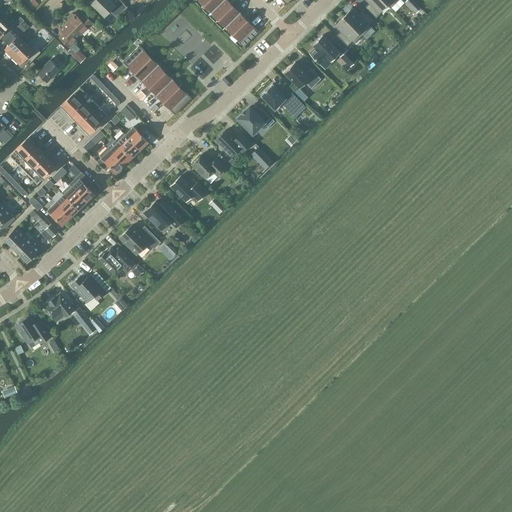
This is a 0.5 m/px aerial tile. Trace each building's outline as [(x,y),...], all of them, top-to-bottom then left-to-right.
[(110,11),(117,17),(127,7),(119,0),(116,0),(113,3),(109,0),(95,0),(91,4),(105,17),(110,11)] [(207,0),(205,3),(209,7),(207,9),(210,12),(221,0),(207,0)] [(221,0),(210,12),(213,15),(215,13),(220,18),(232,6),(226,0),(221,0)] [(379,11),(387,3),(383,0),(366,0),(369,3),(365,7),(376,18),(381,13),(379,11)] [(412,0),(407,0),(405,2),(416,13),(420,8),(412,0)] [(30,1),(24,7),(30,13),(36,7),(32,3),(30,1)] [(232,6),(220,18),(225,23),(223,25),(225,27),(240,13),(240,12),(239,13),(232,6)] [(344,17),(362,35),(371,27),(369,25),(373,20),(363,9),(358,14),(352,7),(351,8),(352,9),(344,17)] [(240,13),(225,27),(227,29),(229,27),(235,33),(247,21),(240,13)] [(69,20),(68,22),(81,35),(88,27),(95,33),(99,29),(85,15),(81,19),(75,14),(74,15),(73,14),(71,14),(68,17),(68,19),(69,20)] [(1,19),(0,20),(0,36),(0,37),(4,41),(7,37),(16,28),(12,25),(4,17),(1,19)] [(335,24),(341,31),(336,35),(347,46),(352,41),(354,44),(362,35),(344,17),(336,25),(335,24)] [(24,21),(16,28),(21,33),(29,26),(24,21)] [(247,21),(235,33),(241,39),(239,41),(244,46),(259,32),(258,31),(258,32),(247,21)] [(81,35),(68,22),(60,30),(64,34),(60,38),(70,49),(68,51),(70,53),(80,63),(86,57),(79,50),(80,49),(73,42),(81,35)] [(189,25),(180,33),(185,38),(194,30),(189,25)] [(8,45),(4,49),(12,57),(26,43),(21,38),(24,36),(21,33),(16,28),(7,37),(4,41),(8,45)] [(315,48),(310,53),(319,63),(327,56),(331,60),(339,52),(323,35),(313,45),(315,48)] [(194,61),(207,76),(232,53),(219,39),(194,61)] [(30,48),(26,43),(12,57),(20,65),(28,57),(32,61),(41,52),(34,46),(33,46),(30,48)] [(61,45),(57,49),(62,53),(64,51),(68,55),(70,53),(68,51),(61,45)] [(139,45),(123,62),(124,62),(135,73),(149,59),(143,53),(145,51),(140,45),(139,45)] [(357,59),(347,49),(340,56),(350,66),(357,59)] [(47,82),(60,69),(50,59),(37,73),(47,82)] [(149,59),(135,73),(142,80),(141,81),(142,81),(158,64),(156,62),(154,64),(149,59)] [(112,60),(108,65),(112,69),(113,71),(118,66),(112,60)] [(306,74),(295,62),(284,73),(299,88),(306,82),(311,88),(321,79),(311,69),(306,74)] [(142,81),(149,87),(165,72),(165,71),(163,73),(158,68),(160,66),(158,64),(142,81)] [(163,73),(149,87),(156,94),(155,95),(156,95),(172,79),(170,77),(168,78),(163,73)] [(172,79),(156,95),(156,96),(157,95),(164,102),(178,88),(173,83),(175,81),(172,79)] [(272,84),(261,95),(270,104),(269,105),(275,111),(282,104),(286,108),(290,104),(297,110),(303,104),(291,91),(285,97),(272,84)] [(71,115),(90,97),(80,87),(62,105),(69,112),(68,112),(71,115)] [(178,88),(164,102),(175,114),(174,114),(175,115),(191,98),(186,93),(184,94),(178,88)] [(80,124),(99,106),(90,97),(71,115),(78,121),(77,121),(80,124)] [(108,115),(99,106),(80,124),(87,130),(86,131),(89,133),(108,115)] [(125,106),(120,111),(130,121),(135,116),(125,106)] [(250,107),(238,118),(239,119),(238,120),(243,125),(244,124),(253,133),(261,126),(265,130),(274,121),(264,110),(261,114),(256,114),(250,107)] [(116,115),(111,120),(115,124),(120,119),(116,115)] [(108,122),(103,127),(108,132),(112,127),(108,122)] [(133,127),(125,134),(140,149),(142,146),(144,147),(149,143),(133,127)] [(235,138),(226,129),(215,140),(231,156),(238,148),(242,152),(251,143),(241,133),(235,138)] [(100,130),(95,135),(100,139),(105,135),(100,130)] [(123,132),(115,140),(132,156),(134,155),(135,156),(141,150),(140,149),(125,134),(123,132)] [(291,134),(287,138),(293,144),(297,140),(291,134)] [(95,144),(100,139),(95,135),(90,140),(95,144)] [(19,166),(37,148),(38,147),(35,144),(35,145),(28,138),(9,156),(19,166)] [(115,140),(107,147),(124,164),(132,156),(115,140)] [(255,143),(251,147),(259,156),(264,152),(255,143)] [(121,167),(124,164),(107,147),(100,155),(102,157),(98,161),(105,169),(110,165),(117,173),(122,168),(121,167)] [(44,154),(37,148),(19,166),(28,175),(46,157),(47,156),(44,153),(44,154)] [(212,162),(203,153),(191,165),(206,179),(213,171),(218,176),(226,168),(216,158),(212,162)] [(265,168),(272,161),(265,154),(258,161),(265,168)] [(53,163),(46,157),(28,175),(37,184),(56,166),(56,165),(53,162),(53,163)] [(62,176),(67,171),(62,167),(57,172),(62,176)] [(57,172),(52,177),(57,181),(62,176),(57,172)] [(82,172),(69,184),(86,201),(89,198),(90,200),(95,194),(87,187),(92,182),(82,172)] [(186,201),(192,195),(198,201),(207,191),(197,182),(192,187),(181,175),(170,186),(186,201)] [(50,179),(45,184),(49,189),(54,184),(50,179)] [(86,201),(69,184),(62,192),(78,209),(80,206),(82,208),(87,203),(85,201),(86,201)] [(42,187),(37,192),(42,196),(46,192),(42,187)] [(63,194),(56,202),(70,216),(72,217),(77,212),(76,211),(78,209),(62,192),(61,192),(63,194)] [(216,196),(222,205),(228,202),(222,193),(216,196)] [(33,196),(30,199),(30,202),(38,210),(42,206),(33,196)] [(215,197),(209,203),(211,206),(218,200),(215,197)] [(160,205),(156,201),(144,213),(161,230),(170,221),(175,227),(185,217),(166,199),(160,205)] [(48,210),(62,224),(70,216),(56,202),(48,210)] [(6,208),(0,214),(0,226),(3,230),(15,218),(11,214),(11,213),(6,208)] [(36,213),(32,216),(37,221),(40,218),(36,213)] [(40,218),(37,221),(42,226),(45,223),(40,218)] [(50,223),(45,229),(53,237),(58,231),(50,223)] [(137,254),(148,243),(154,248),(160,242),(148,230),(142,236),(132,225),(120,237),(137,254)] [(11,246),(24,234),(16,226),(4,239),(11,246)] [(24,234),(11,246),(19,254),(32,242),(24,234)] [(32,242),(19,254),(27,262),(29,260),(32,258),(34,255),(39,250),(32,242)] [(167,247),(176,251),(179,246),(170,242),(167,247)] [(110,248),(109,249),(106,252),(105,252),(104,253),(102,253),(99,255),(99,258),(98,259),(115,276),(122,268),(127,273),(135,264),(118,247),(114,251),(112,248),(111,248),(110,248)] [(174,252),(168,258),(171,261),(177,255),(174,252)] [(139,265),(135,268),(141,274),(144,270),(139,265)] [(84,280),(80,275),(70,284),(86,302),(93,296),(96,300),(105,292),(90,275),(84,280)] [(110,287),(107,290),(117,301),(120,298),(110,287)] [(43,307),(53,319),(61,312),(65,317),(73,310),(60,293),(60,292),(54,297),(48,301),(48,302),(42,306),(43,307)] [(89,320),(80,309),(74,314),(83,325),(89,320)] [(41,342),(50,336),(39,320),(34,324),(29,316),(26,318),(24,318),(19,320),(19,323),(16,325),(20,330),(19,331),(23,337),(24,336),(28,342),(37,336),(41,342)] [(96,318),(91,323),(97,330),(99,333),(105,328),(96,318)] [(54,339),(49,342),(53,349),(58,346),(54,339)]
